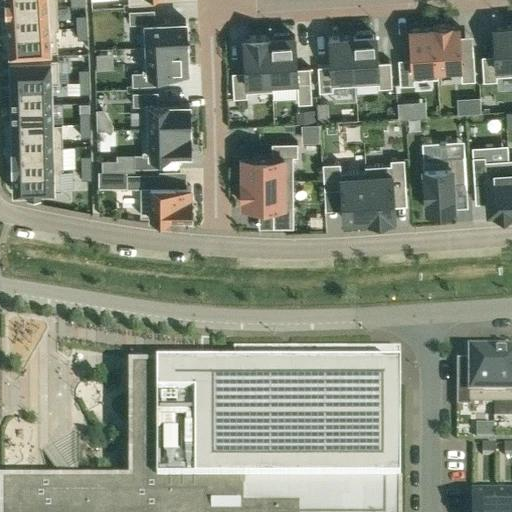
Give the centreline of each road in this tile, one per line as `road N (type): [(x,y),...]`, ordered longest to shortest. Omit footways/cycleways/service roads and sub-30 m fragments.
road 1 (residential): [(436,311),(183,315),(0,288)]
road 2 (residential): [(215,247),(511,237)]
road 3 (residential): [(215,247),(218,6)]
road 4 (residential): [(0,215),(215,247)]
road 5 (residential): [(436,511),(436,311)]
road 6 (residential): [(358,0),(218,6)]
